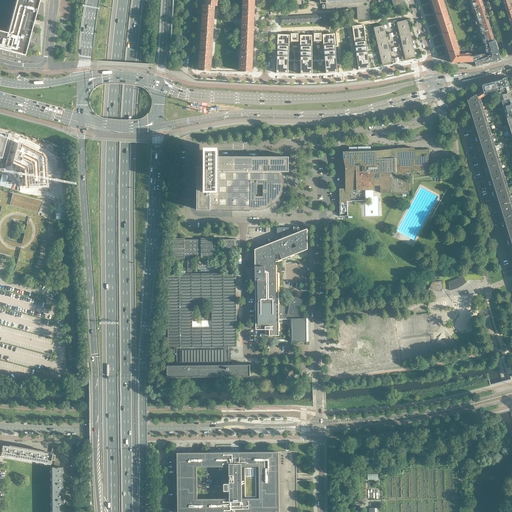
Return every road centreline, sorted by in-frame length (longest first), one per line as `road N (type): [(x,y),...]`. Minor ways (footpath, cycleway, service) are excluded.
road 1 (motorway): [(127,511),(125,154),(137,0)]
road 2 (motorway): [(123,0),(111,153),(112,511)]
road 3 (motorway): [(81,119),(99,511)]
road 4 (motorway): [(141,511),(142,347),(159,128)]
road 5 (secondary): [(159,128),(229,115),(353,111),(438,91)]
road 6 (secondary): [(434,78),(310,99),(195,97),(159,85)]
road 7 (unclassified): [(242,221),(189,215),(189,152),(314,140)]
road 8 (residential): [(242,221),(247,353),(317,353)]
road 9 (residential): [(511,266),(469,128),(443,111)]
road 10 (residential): [(264,79),(355,77),(429,61)]
road 11 (tertiary): [(349,423),(511,393)]
road 12 (residential): [(193,0),(190,73),(264,79)]
road 13 (unclassified): [(317,353),(314,220)]
road 14 (residential): [(441,114),(314,140)]
road 15 (tertiary): [(88,429),(213,427)]
